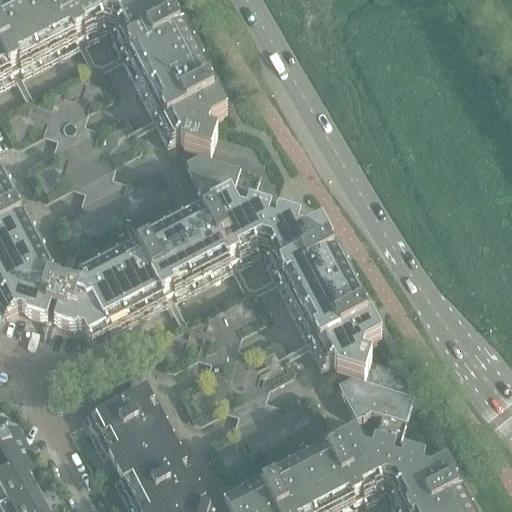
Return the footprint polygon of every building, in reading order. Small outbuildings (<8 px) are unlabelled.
[(92,0),(41,0),(0,21),(0,97),(62,65),(77,57),(99,46),(99,44),(106,39),(105,37),(113,39),(110,40),(114,48),(112,49),(120,64),(167,155),(180,148),(184,154),(183,156),(210,164),(208,168),(199,165),(186,172),(203,205),(209,203),(209,204),(212,202),(212,201),(216,199),(216,198),(217,197),(273,215),(277,200),(274,194),(275,189),(271,187),(264,174),(265,169),(260,168),(253,153),(208,139),(211,132),(227,123),(218,105),(221,103),(215,91),(211,93),(184,40),(187,38),(181,26),(178,28),(168,10),(151,18),(144,16),(146,8),(125,1),(124,4),(123,4),(122,5),(116,3),(116,2),(115,1),(115,0),(93,0),(92,0)] [(277,228),(270,226),(269,226),(270,222),(267,221),(267,220),(253,216),(249,215),(246,224),(239,221),(232,209),(230,210),(231,211),(216,218),(211,208),(187,221),(190,228),(182,231),(181,231),(155,244),(156,245),(149,248),(146,242),(126,252),(130,259),(125,261),(116,266),(115,265),(89,279),(89,278),(74,285),(70,284),(72,280),(64,277),(61,276),(60,281),(48,277),(53,275),(25,222),(25,223),(24,221),(28,219),(21,207),(17,209),(16,207),(17,207),(0,173),(0,319),(6,321),(7,322),(25,312),(27,316),(25,320),(29,321),(29,322),(43,327),(43,326),(45,327),(44,330),(54,334),(55,330),(58,331),(58,332),(72,336),(72,335),(76,336),(77,334),(84,336),(93,352),(253,269),(252,267),(260,262),(259,260),(260,260),(265,261),(266,262),(264,263),(268,272),(266,273),(276,293),(309,356),(319,376),(324,374),(325,376),(333,371),(337,378),(337,379),(363,387),(362,391),(351,389),(339,395),(357,429),(362,426),(363,427),(366,426),(365,424),(368,423),(368,422),(370,421),(382,424),(375,444),(399,451),(415,403),(410,401),(400,382),(395,380),(391,372),(360,362),(361,357),(377,349),(376,347),(375,347),(366,331),(374,327),(368,314),(364,316),(361,317),(349,294),(334,265),(340,262),(334,249),(326,254),(317,238),(318,237),(317,235),(305,242),(297,240),(300,231),(296,230),(296,229),(282,224),(282,225),(278,224),(277,228)] [(354,511),(363,507),(364,509),(381,500),(385,498),(390,500),(395,511),(460,511),(457,505),(465,500),(459,488),(450,492),(442,476),(443,476),(442,474),(429,480),(422,478),(424,469),(421,468),(421,467),(407,463),(406,464),(403,463),(402,466),(394,464),(393,464),(394,460),(391,459),(391,458),(378,454),(377,455),(374,455),(371,464),(364,462),(357,447),(355,448),(355,449),(339,458),(337,453),(337,454),(335,449),(323,456),(325,460),(324,460),(327,464),(274,492),(272,487),(272,488),(270,483),(258,490),(260,494),(259,494),(262,498),(235,511),(201,511),(200,510),(204,508),(191,482),(193,481),(186,469),(185,470),(159,420),(160,419),(154,407),(153,408),(146,395),(82,428),(102,466),(106,463),(113,460),(119,472),(117,473),(118,475),(120,474),(126,485),(119,488),(131,511),(354,511)] [(0,424),(0,478),(11,473),(5,462),(27,450),(17,431),(7,436),(5,433),(7,427),(0,424)] [(39,472),(33,462),(27,450),(5,462),(11,473),(0,478),(0,509),(35,491),(28,478),(39,472)] [(46,511),(41,501),(35,491),(0,509),(0,511),(46,511)]
